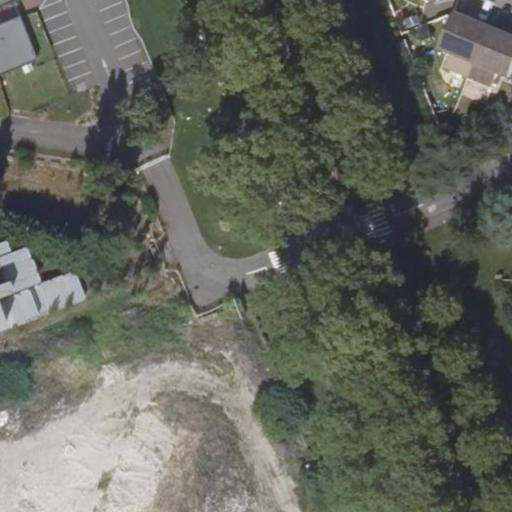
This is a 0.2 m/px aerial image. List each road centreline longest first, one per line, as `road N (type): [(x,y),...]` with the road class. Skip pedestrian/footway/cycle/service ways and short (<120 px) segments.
road 1 (tertiary): [(312,250),(417,511)]
road 2 (tertiary): [(212,0),(312,250)]
road 3 (residential): [(312,250),(511,170)]
